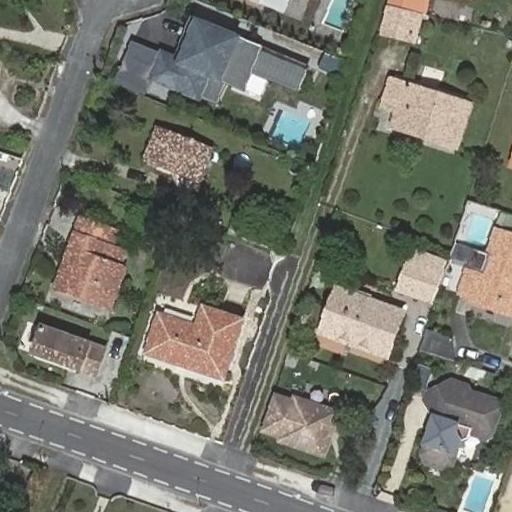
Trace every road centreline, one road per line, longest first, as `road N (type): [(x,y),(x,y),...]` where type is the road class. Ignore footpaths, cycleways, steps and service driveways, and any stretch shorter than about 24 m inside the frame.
road 1 (residential): [(0,293),(111,0)]
road 2 (tertiary): [(0,410),(288,511)]
